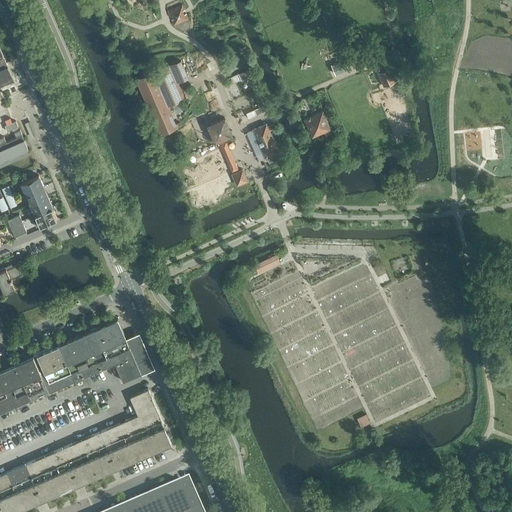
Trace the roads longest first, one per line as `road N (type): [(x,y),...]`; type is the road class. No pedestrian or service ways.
road 1 (unclassified): [(132,288),(2,0)]
road 2 (residential): [(0,462),(118,410),(111,395)]
road 3 (residential): [(199,454),(66,511)]
road 4 (residential): [(6,343),(132,288)]
road 5 (residential): [(111,395),(103,378),(0,423)]
